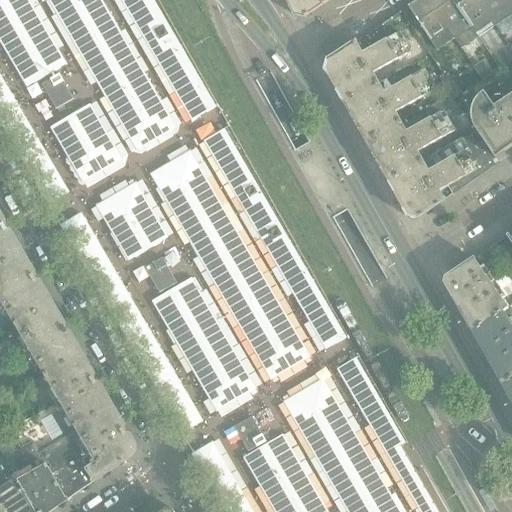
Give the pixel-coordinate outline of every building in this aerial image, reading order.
[(177,0),(0,0),(0,126),(222,511),(475,511),(310,230),(333,218),(346,210),(308,143),(295,151),(273,164),(177,0)] [(284,0),(293,15),(293,16),(304,18),(330,0),(284,0)] [(461,50),(428,0),(418,0),(407,8),(436,52),(454,40),(461,50)] [(479,38),(454,0),(428,0),(461,50),(479,38)] [(496,26),(478,0),(454,0),(479,38),(496,26)] [(511,15),(511,14),(502,0),(478,0),(496,26),(511,15)] [(511,0),(502,0),(511,14),(511,0)] [(374,75),(411,54),(409,51),(412,49),(413,51),(422,46),(415,37),(405,43),(399,32),(361,54),(355,43),(327,61),(324,71),(325,71),(343,104),(379,84),(374,75)] [(491,76),(482,62),(473,69),(481,82),(491,76)] [(396,114),(435,92),(430,82),(437,77),(441,75),(436,66),(425,72),(424,70),(384,93),(379,84),(343,104),(365,144),(401,124),(396,114)] [(417,154),(455,133),(448,121),(461,114),(453,101),(462,95),(451,77),(442,83),(450,96),(423,111),(425,115),(428,120),(406,132),(401,124),(365,144),(387,183),(423,163),(417,154)] [(511,95),(506,92),(500,91),(494,91),(487,93),(482,96),(477,101),(474,106),(472,112),(472,119),(473,125),(475,130),(495,159),(511,147),(511,95)] [(440,193),(480,170),(474,159),(467,149),(427,171),(423,163),(387,183),(406,217),(417,220),(417,219),(445,201),(440,193)] [(0,266),(22,253),(5,223),(0,215),(0,266)] [(52,304),(39,281),(22,253),(0,266),(0,301),(14,326),(52,304)] [(499,289),(483,267),(479,269),(473,259),(448,276),(445,287),(472,333),(504,312),(508,309),(502,300),(505,298),(499,289)] [(82,355),(64,325),(52,304),(14,326),(45,378),(82,355)] [(511,318),(510,320),(504,312),(472,333),(501,385),(511,378),(511,318)] [(0,369),(4,367),(14,361),(9,352),(0,357),(0,369)] [(111,406),(82,355),(45,378),(74,428),(111,406)] [(7,372),(20,364),(17,360),(14,361),(4,367),(7,372)] [(511,378),(501,385),(511,404),(511,378)] [(67,500),(132,456),(134,445),(111,406),(74,428),(38,449),(67,500)] [(16,452),(5,433),(0,435),(0,451),(4,458),(5,458),(16,452)] [(49,511),(67,500),(38,449),(33,441),(16,452),(5,458),(22,489),(19,491),(30,511),(49,511)] [(30,511),(19,491),(18,492),(12,481),(0,489),(0,499),(7,511),(30,511)]
